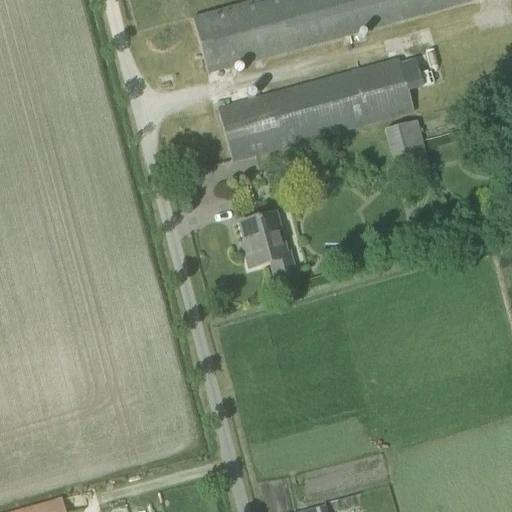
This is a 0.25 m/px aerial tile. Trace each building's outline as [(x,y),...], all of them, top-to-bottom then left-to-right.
[(480,0),(268,0),(192,20),(207,75),(482,3),(480,0)] [(217,112),(231,163),(415,114),(402,63),(217,112)] [(419,127),(386,135),(397,181),(430,173),(419,127)] [(191,169),(191,185),(226,184),(226,167),(191,169)] [(289,256),(283,258),(272,217),(240,225),(247,252),(244,253),(248,270),(270,264),(274,280),(294,275),(289,256)] [(63,511),(60,500),(11,511),(63,511)]
